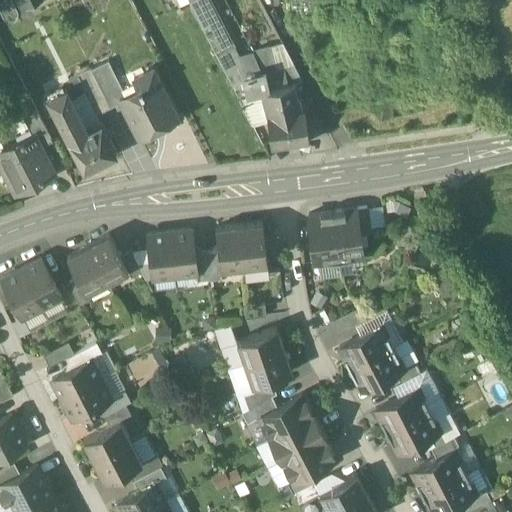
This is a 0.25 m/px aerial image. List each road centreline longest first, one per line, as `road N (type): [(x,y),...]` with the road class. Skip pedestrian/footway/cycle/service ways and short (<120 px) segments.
road 1 (residential): [(412,511),(319,344),(304,303),(289,184)]
road 2 (secondary): [(0,236),(99,205),(289,184)]
road 3 (secondary): [(289,184),(511,147)]
road 4 (residential): [(0,320),(98,511)]
